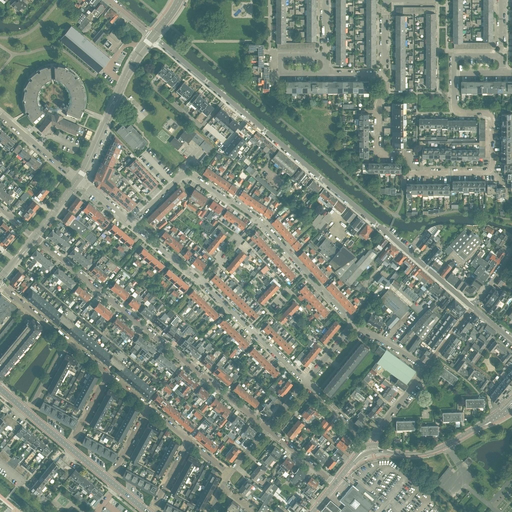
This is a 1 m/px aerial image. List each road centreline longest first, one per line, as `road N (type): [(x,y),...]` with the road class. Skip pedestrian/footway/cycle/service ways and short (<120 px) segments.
road 1 (residential): [(472,307),(152,36)]
road 2 (residential): [(388,89),(379,108),(381,154),(411,154),(411,173),(487,170),(492,117),(457,111),(454,73)]
road 3 (residential): [(265,429),(35,236)]
road 4 (residential): [(304,381),(130,223)]
road 5 (tertiary): [(78,180),(152,36)]
road 6 (tertiary): [(372,447),(425,453),(511,405)]
road 7 (residential): [(352,323),(258,219)]
